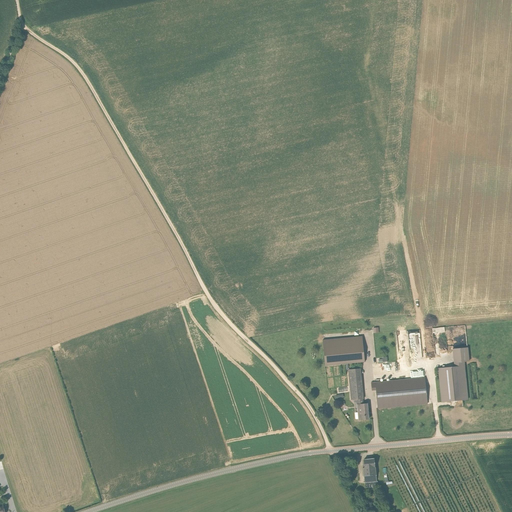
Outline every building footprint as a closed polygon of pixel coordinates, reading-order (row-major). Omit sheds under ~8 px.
[(407,334),(402,335),(403,338),(398,339),(400,346),(409,344),(407,334)] [(322,341),(325,366),(365,362),(362,337),(322,341)] [(439,368),(442,402),(467,400),(464,362),(468,361),(467,347),(452,349),(454,367),(439,368)] [(372,390),(376,390),(378,408),(427,403),(425,378),(371,383),(372,390)] [(362,384),(350,385),(351,400),(354,400),(362,399),(363,399),(362,384)] [(363,404),(362,399),(354,400),(354,403),(357,402),(358,412),(355,413),(355,419),(358,419),(359,420),(369,419),(367,404),(363,404)] [(364,482),(376,480),(374,459),(363,460),(364,468),(363,468),(364,482)]
